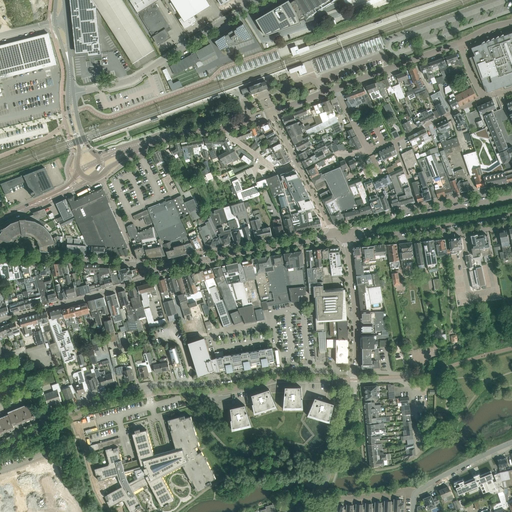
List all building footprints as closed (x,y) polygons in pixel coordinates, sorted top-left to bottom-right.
[(98,8),(92,0),(70,0),(76,52),(89,51),(89,54),(101,53),(101,54),(96,8),(98,8)] [(92,0),(98,8),(101,13),(120,0),(92,0)] [(122,0),(120,0),(101,13),(133,63),(154,50),(122,0)] [(130,0),(138,13),(152,36),(155,40),(158,45),(170,37),(167,32),(172,29),(169,25),(155,2),(158,0),(130,0)] [(171,0),(182,17),(179,19),(185,29),(197,21),(194,16),(210,6),(206,0),(171,0)] [(264,15),(256,19),(265,36),(278,31),(301,23),(300,20),(302,20),(304,23),(310,20),(311,20),(311,19),(311,18),(314,18),(315,20),(337,5),(333,0),(294,0),(290,3),(288,0),(287,0),(263,14),(264,15)] [(215,41),(220,50),(253,38),(243,23),(215,41)] [(469,58),(474,70),(483,87),(484,90),(486,93),(511,83),(511,32),(505,35),(506,37),(480,46),(480,45),(471,48),(472,52),(473,52),(474,56),(472,57),(470,58),(469,58)] [(47,33),(0,44),(0,78),(55,64),(47,33)] [(191,55),(190,55),(170,66),(175,75),(195,63),(200,60),(201,62),(216,54),(210,44),(196,52),(196,53),(192,55),(191,55)] [(456,53),(445,57),(449,66),(455,64),(456,65),(459,64),(460,66),(463,65),(461,59),(458,60),(456,53)] [(444,58),(436,61),(439,67),(446,64),(444,58)] [(436,61),(429,63),(431,70),(439,67),(436,61)] [(429,63),(420,66),(423,74),(424,74),(426,80),(430,79),(434,77),(431,70),(429,63)] [(162,70),(165,75),(169,82),(172,80),(166,68),(162,70)] [(416,68),(409,71),(414,85),(415,84),(417,88),(413,90),(415,94),(426,89),(421,78),(420,79),(416,68)] [(406,72),(396,75),(398,82),(405,79),(407,86),(411,84),(406,72)] [(443,76),(435,79),(437,83),(437,84),(446,81),(444,78),(443,76)] [(454,81),(456,84),(465,80),(464,76),(454,81)] [(387,78),(383,80),(387,89),(389,95),(390,97),(390,98),(392,101),(393,100),(391,96),(392,96),(391,95),(390,94),(394,93),(396,98),(398,103),(400,102),(399,100),(400,99),(396,91),(394,86),(391,88),(387,78)] [(383,80),(379,81),(385,96),(387,96),(385,90),(387,89),(383,80)] [(265,81),(242,90),(244,96),(268,88),(265,81)] [(379,81),(374,83),(379,94),(381,98),(385,97),(385,96),(379,81)] [(374,83),(366,86),(369,93),(372,100),(377,97),(378,99),(381,98),(379,94),(374,83)] [(399,84),(394,86),(396,91),(400,99),(404,98),(399,84)] [(363,87),(355,90),(358,96),(359,100),(360,100),(361,101),(360,101),(361,103),(362,103),(363,104),(367,102),(367,103),(370,108),(373,106),(370,100),(369,98),(367,94),(363,87)] [(472,87),(466,90),(471,100),(477,97),(472,87)] [(355,90),(350,92),(356,106),(361,103),(360,101),(361,101),(360,100),(359,100),(358,96),(355,90)] [(416,97),(422,94),(425,98),(429,96),(426,90),(415,94),(416,97)] [(466,90),(460,93),(465,103),(471,100),(466,90)] [(435,105),(440,116),(446,113),(444,107),(447,106),(440,91),(437,92),(439,95),(438,96),(436,93),(430,96),(433,100),(439,97),(442,102),(435,105)] [(356,106),(350,92),(344,94),(353,111),(357,109),(356,106)] [(457,102),(455,96),(453,93),(449,96),(451,99),(448,100),(453,110),(460,106),(457,102)] [(465,103),(460,93),(455,96),(457,102),(460,106),(462,105),(465,103)] [(477,104),(476,105),(486,127),(485,127),(486,129),(497,154),(507,149),(511,160),(511,100),(511,101),(506,103),(507,103),(501,105),(497,96),(495,96),(500,109),(497,110),(492,98),(490,99),(477,104)] [(336,97),(330,99),(333,106),(335,105),(338,113),(341,111),(340,109),(341,109),(339,104),(336,97)] [(329,100),(313,105),(315,109),(317,115),(319,115),(320,117),(321,119),(322,120),(323,122),(336,116),(335,114),(333,109),(329,100)] [(394,115),(388,103),(383,106),(389,117),(394,115)] [(406,104),(403,105),(409,117),(412,116),(406,104)] [(314,116),(312,111),(311,111),(310,107),(293,113),(294,118),(299,117),(302,115),(303,120),(313,116),(314,116)] [(426,109),(423,110),(429,121),(436,118),(433,112),(429,114),(426,109)] [(413,117),(413,118),(418,127),(422,125),(419,119),(417,113),(415,110),(412,112),(413,114),(414,114),(414,115),(415,116),(413,117)] [(423,117),(419,119),(422,125),(429,121),(423,110),(420,112),(423,117)] [(477,111),(471,113),(475,124),(481,122),(477,111)] [(467,129),(468,128),(464,114),(461,115),(460,112),(458,113),(458,112),(454,114),(455,115),(453,115),(459,126),(464,124),(465,126),(467,129)] [(296,122),(300,120),(299,117),(294,118),(293,113),(282,117),(286,126),(287,126),(297,123),(296,122)] [(297,135),(292,138),(294,143),(311,135),(326,128),(329,126),(332,125),(338,122),(336,116),(323,122),(315,126),(307,130),(306,131),(305,131),(307,134),(304,135),(302,133),(297,135)] [(447,119),(436,124),(439,131),(439,130),(441,133),(447,130),(447,131),(451,129),(450,125),(448,122),(447,119)] [(297,123),(287,126),(288,129),(293,137),(292,138),(297,135),(302,133),(305,131),(306,131),(307,130),(315,126),(323,122),(322,120),(316,123),(310,126),(309,124),(305,126),(303,123),(301,125),(300,122),(297,123)] [(408,121),(402,124),(407,133),(412,130),(408,121)] [(267,122),(254,127),(259,136),(273,129),(269,123),(267,122)] [(332,125),(329,126),(330,128),(332,127),(334,131),(332,132),(333,134),(342,130),(338,122),(332,125)] [(254,127),(250,129),(252,135),(252,136),(254,139),(255,139),(255,141),(258,143),(259,142),(261,140),(259,136),(254,127)] [(353,128),(347,131),(351,138),(356,135),(353,128)] [(425,128),(420,131),(425,141),(431,138),(430,136),(429,137),(425,128)] [(485,128),(474,133),(476,137),(490,139),(485,128)] [(250,129),(242,132),(244,135),(245,135),(246,138),(252,135),(250,129)] [(273,129),(259,136),(261,140),(262,141),(266,139),(275,134),(273,129)] [(236,137),(240,140),(246,138),(245,135),(244,135),(242,132),(235,134),(236,137)] [(417,133),(413,134),(419,145),(418,145),(419,148),(423,146),(422,144),(422,143),(421,142),(420,139),(417,133)] [(275,134),(266,139),(270,146),(278,142),(277,138),(275,134)] [(316,143),(328,137),(327,134),(315,140),(316,143)] [(411,144),(412,147),(418,144),(418,145),(419,145),(413,134),(408,137),(411,144)] [(314,138),(312,139),(311,135),(294,143),(299,151),(308,147),(312,145),(314,144),(314,143),(315,142),(314,140),(315,140),(314,138)] [(350,145),(353,143),(359,140),(356,135),(351,138),(348,139),(349,142),(348,142),(350,145)] [(226,137),(221,138),(222,145),(222,146),(225,152),(233,148),(227,138),(226,137)] [(444,150),(460,145),(457,137),(446,141),(444,142),(442,143),(444,150)] [(212,138),(204,139),(206,145),(208,148),(211,147),(212,150),(209,151),(212,159),(212,160),(213,162),(218,160),(217,157),(217,154),(213,146),(212,146),(212,138)] [(221,138),(212,138),(212,146),(213,146),(222,146),(222,145),(221,138)] [(206,145),(205,145),(205,146),(204,146),(203,139),(196,140),(199,152),(203,151),(204,157),(206,160),(212,159),(212,160),(212,159),(209,151),(208,148),(206,145)] [(199,152),(196,140),(191,141),(193,148),(194,152),(194,154),(195,157),(200,156),(199,152)] [(359,140),(353,143),(357,150),(362,147),(359,140)] [(186,142),(181,143),(182,148),(183,150),(185,150),(186,153),(183,154),(185,160),(187,159),(190,159),(189,156),(188,149),(186,142)] [(256,146),(253,149),(255,151),(261,145),(262,144),(259,142),(258,143),(256,146)] [(267,152),(261,155),(265,158),(268,156),(283,148),(280,142),(266,150),(267,152)] [(311,148),(299,154),(302,161),(318,153),(323,151),(331,147),(333,146),(331,142),(325,144),(324,142),(315,147),(317,150),(312,152),(311,148)] [(180,143),(174,144),(176,149),(171,151),(175,159),(179,158),(179,156),(182,155),(181,148),(180,143)] [(261,145),(255,151),(260,146),(264,153),(267,152),(262,144),(261,145)] [(333,146),(331,147),(334,153),(339,150),(337,145),(336,144),(335,144),(333,146)] [(394,144),(388,147),(392,156),(397,154),(394,144)] [(460,145),(444,150),(446,156),(462,151),(460,145)] [(331,147),(323,151),(326,156),(334,153),(331,147)] [(388,147),(383,149),(388,158),(392,156),(388,147)] [(220,155),(219,156),(222,162),(223,162),(225,165),(231,161),(232,163),(239,159),(233,148),(225,152),(220,155)] [(268,156),(265,158),(272,163),(273,162),(286,154),(283,148),(268,156)] [(388,158),(383,149),(378,152),(383,161),(388,158)] [(426,184),(422,171),(418,173),(417,173),(413,164),(417,162),(415,157),(412,149),(401,154),(409,176),(413,174),(414,177),(419,175),(420,178),(420,180),(417,181),(419,185),(418,186),(420,193),(421,193),(424,201),(431,199),(426,184)] [(502,166),(503,169),(508,182),(508,183),(511,181),(511,161),(507,149),(496,154),(498,159),(502,166)] [(159,150),(154,152),(160,164),(164,162),(159,150)] [(454,176),(446,156),(444,150),(440,151),(442,157),(440,157),(446,171),(447,171),(453,190),(454,189),(455,193),(460,192),(454,176)] [(318,153),(302,161),(305,167),(318,160),(326,156),(323,151),(318,153)] [(463,155),(470,176),(473,175),(477,188),(486,187),(483,177),(482,173),(476,151),(463,155)] [(154,152),(151,153),(157,165),(160,164),(154,152)] [(434,153),(431,154),(431,155),(438,172),(443,187),(443,188),(445,196),(453,194),(446,173),(445,173),(441,162),(438,163),(434,153)] [(273,162),(272,163),(274,164),(275,163),(278,162),(280,166),(290,161),(286,154),(273,162)] [(252,161),(245,156),(244,155),(241,159),(249,164),(252,161)] [(427,156),(424,157),(432,179),(433,179),(434,181),(433,181),(434,183),(435,188),(438,198),(445,196),(443,188),(443,187),(438,172),(431,155),(427,156)] [(421,159),(417,160),(422,171),(426,184),(431,199),(437,197),(433,183),(434,183),(433,181),(434,181),(433,179),(432,179),(424,157),(421,159)] [(348,161),(351,170),(356,168),(353,159),(348,161)] [(343,170),(348,168),(344,160),(339,162),(341,165),(343,170)] [(318,168),(318,167),(317,167),(315,164),(306,169),(311,178),(319,173),(317,169),(318,169),(318,168)] [(351,188),(348,183),(343,170),(341,165),(319,173),(311,178),(315,185),(324,180),(325,180),(330,189),(331,192),(334,196),(339,208),(345,220),(362,216),(359,207),(354,196),(354,195),(351,188)] [(391,166),(386,168),(389,174),(394,172),(393,169),(391,166)] [(32,195),(33,198),(54,188),(44,167),(0,183),(5,195),(10,192),(9,189),(25,182),(30,192),(31,195),(32,195)] [(406,195),(403,185),(402,185),(399,176),(400,176),(399,174),(404,172),(402,168),(394,172),(389,174),(393,184),(395,188),(395,189),(398,196),(401,206),(410,203),(409,198),(408,199),(407,195),(406,195)] [(314,210),(314,208),(295,169),(285,172),(278,175),(283,188),(291,214),(313,208),(314,210)] [(455,176),(454,176),(460,192),(461,192),(471,190),(466,174),(465,174),(463,169),(454,172),(455,176)] [(491,171),(482,173),(486,187),(508,182),(503,169),(494,171),(495,174),(493,175),(491,171)] [(200,177),(198,174),(197,171),(191,174),(194,180),(200,177)] [(410,203),(415,202),(408,183),(405,174),(400,176),(399,176),(402,185),(403,185),(406,195),(407,195),(408,199),(409,198),(410,203)] [(277,175),(266,179),(269,185),(273,196),(284,193),(284,191),(283,192),(280,182),(277,175)] [(373,182),(379,196),(384,210),(385,211),(390,209),(388,202),(386,198),(388,198),(384,187),(391,183),(387,175),(373,182)] [(357,184),(362,183),(360,178),(348,183),(351,188),(354,195),(354,196),(359,207),(362,216),(367,214),(357,184)] [(238,179),(232,182),(240,201),(240,203),(244,202),(244,201),(252,198),(261,195),(259,189),(269,185),(266,179),(256,183),(257,186),(243,191),(238,179)] [(202,198),(201,195),(194,180),(177,188),(184,203),(194,198),(195,202),(202,198)] [(379,196),(373,182),(372,180),(364,183),(366,190),(367,190),(371,199),(369,199),(371,204),(373,212),(375,213),(384,210),(379,196)] [(418,186),(419,185),(417,181),(412,183),(415,194),(418,203),(424,201),(421,193),(420,193),(418,186)] [(362,183),(357,184),(367,214),(372,213),(369,204),(368,200),(365,192),(362,183),(362,184),(362,183)] [(393,208),(400,206),(397,194),(395,189),(395,188),(393,184),(390,186),(393,195),(390,196),(391,198),(390,198),(393,208)] [(75,217),(76,219),(84,239),(87,245),(105,246),(106,247),(110,256),(110,255),(114,254),(115,256),(119,254),(120,256),(124,254),(125,257),(125,256),(129,255),(126,248),(128,247),(101,188),(75,199),(74,196),(76,195),(76,194),(66,199),(74,216),(75,217)] [(320,194),(335,224),(345,220),(339,208),(334,196),(331,192),(330,189),(329,190),(330,191),(327,192),(326,191),(320,194)] [(261,195),(252,198),(255,205),(264,202),(261,195)] [(281,208),(282,213),(287,234),(295,232),(293,224),(291,216),(285,195),(279,197),(282,207),(282,208),(281,208)] [(177,197),(172,200),(177,211),(181,218),(184,217),(182,214),(185,213),(177,197)] [(206,244),(208,249),(217,247),(206,223),(204,220),(203,218),(198,208),(195,202),(194,198),(184,203),(190,214),(191,217),(192,219),(195,224),(197,229),(196,230),(197,232),(197,234),(198,234),(199,234),(203,242),(204,241),(206,244)] [(0,234),(0,247),(8,248),(9,246),(9,245),(10,243),(10,241),(11,240),(12,239),(13,237),(15,236),(16,235),(17,234),(18,236),(19,236),(18,236),(23,234),(25,234),(26,234),(30,235),(30,237),(31,234),(33,235),(33,236),(34,234),(36,235),(40,240),(42,245),(43,251),(61,252),(63,233),(58,223),(74,216),(66,199),(56,203),(64,220),(59,222),(57,218),(56,219),(57,221),(47,225),(45,224),(39,220),(40,218),(47,215),(44,209),(37,212),(38,213),(25,217),(25,219),(21,220),(11,223),(7,226),(6,225),(3,228),(2,228),(1,230),(0,229),(0,231),(0,232),(1,233),(0,234)] [(181,218),(177,211),(172,200),(165,202),(148,209),(153,223),(155,226),(160,239),(163,243),(168,258),(188,253),(196,251),(192,241),(190,237),(187,232),(184,225),(181,218)] [(252,231),(247,216),(248,216),(244,202),(240,203),(240,201),(238,201),(239,203),(231,205),(234,216),(237,215),(245,241),(253,240),(254,239),(251,231),(252,231)] [(249,201),(244,202),(248,216),(247,216),(252,231),(254,230),(256,240),(263,238),(261,229),(260,229),(260,227),(258,227),(257,223),(258,223),(256,215),(253,211),(252,212),(249,201)] [(234,216),(231,205),(223,208),(225,212),(235,243),(243,242),(245,241),(237,215),(234,216)] [(209,212),(211,217),(213,221),(220,234),(219,234),(224,245),(235,243),(225,212),(223,208),(217,210),(209,212)] [(147,225),(153,223),(148,209),(147,210),(133,216),(135,220),(143,217),(147,225)] [(254,211),(253,211),(256,215),(258,223),(257,223),(258,227),(260,227),(260,229),(261,229),(263,238),(272,236),(270,227),(264,228),(264,225),(260,214),(258,209),(254,211)] [(310,211),(311,214),(312,216),(312,217),(313,221),(314,228),(322,227),(320,219),(314,210),(310,211)] [(306,224),(308,229),(314,228),(313,221),(312,217),(312,216),(311,214),(307,216),(306,213),(303,214),(303,215),(305,220),(306,224)] [(196,251),(197,251),(205,249),(202,243),(203,242),(199,234),(198,234),(197,234),(197,232),(196,230),(197,229),(195,224),(192,219),(191,217),(190,214),(184,217),(181,218),(184,225),(187,232),(190,237),(192,241),(196,251)] [(297,215),(291,216),(293,224),(295,232),(308,229),(306,224),(305,220),(303,215),(298,216),(297,215)] [(211,217),(204,220),(206,223),(217,247),(224,245),(219,234),(220,234),(213,221),(211,217)] [(280,218),(275,220),(273,220),(276,236),(284,234),(280,219),(280,218)] [(138,233),(133,223),(126,227),(128,233),(130,237),(133,235),(136,243),(132,244),(137,259),(138,259),(137,258),(142,257),(142,258),(146,256),(142,242),(138,233)] [(155,226),(138,233),(142,242),(146,256),(147,259),(165,255),(161,244),(163,243),(160,239),(155,226)] [(500,252),(501,257),(501,259),(508,257),(507,252),(506,253),(505,246),(509,245),(506,231),(505,230),(502,231),(499,232),(501,244),(493,245),(493,247),(502,246),(503,252),(500,252)] [(469,271),(472,288),(474,288),(476,289),(477,290),(480,289),(480,286),(482,285),(483,289),(486,289),(480,262),(480,260),(480,259),(481,258),(483,256),(482,252),(481,248),(482,248),(479,235),(477,236),(477,234),(471,236),(473,248),(472,248),(473,256),(477,255),(476,253),(480,252),(481,254),(480,255),(480,256),(479,257),(478,257),(471,259),(470,255),(466,256),(466,259),(466,260),(467,263),(468,268),(469,268),(469,271)] [(483,235),(479,235),(482,248),(481,248),(482,252),(483,256),(487,255),(492,254),(487,235),(485,236),(483,235)] [(450,249),(446,250),(448,257),(451,257),(451,254),(456,253),(456,252),(459,252),(459,250),(462,249),(461,237),(449,239),(450,249)] [(445,239),(436,240),(437,251),(438,251),(438,256),(447,254),(447,257),(448,257),(446,250),(445,239)] [(437,266),(433,240),(423,241),(426,257),(427,257),(427,259),(426,260),(428,268),(437,266)] [(411,242),(399,244),(399,249),(402,267),(407,266),(407,263),(414,262),(411,242)] [(396,244),(387,245),(387,250),(390,265),(390,269),(399,267),(399,264),(397,249),(396,244)] [(384,245),(374,246),(375,255),(379,255),(380,256),(385,255),(385,254),(384,245)] [(91,246),(91,255),(99,255),(100,247),(91,246)] [(375,255),(374,246),(362,247),(364,266),(376,265),(375,255)] [(100,247),(99,255),(110,256),(106,247),(100,247)] [(340,247),(328,248),(330,259),(331,267),(332,275),(332,276),(343,274),(340,247)] [(354,256),(356,274),(363,273),(363,275),(364,275),(364,271),(361,252),(361,247),(354,247),(353,249),(354,256)] [(328,248),(321,249),(322,259),(323,259),(323,264),(327,264),(327,267),(322,267),(323,272),(323,276),(323,275),(332,275),(331,267),(330,259),(328,248)] [(321,249),(314,250),(315,258),(316,267),(317,282),(323,281),(323,275),(323,276),(323,272),(322,267),(322,259),(321,249)] [(312,250),(306,251),(307,261),(306,261),(308,282),(317,282),(316,267),(314,267),(312,250)] [(280,300),(281,304),(299,301),(299,295),(306,294),(302,251),(295,252),(292,253),(291,253),(284,254),(282,254),(271,256),(274,270),(276,281),(279,296),(280,300)] [(262,258),(252,259),(254,268),(255,276),(258,289),(261,302),(262,303),(262,306),(263,310),(269,309),(268,306),(281,304),(280,300),(279,296),(276,281),(274,270),(271,256),(262,258)] [(7,260),(0,259),(0,268),(0,269),(1,275),(2,278),(2,282),(10,280),(12,280),(11,277),(10,277),(7,260)] [(254,268),(252,259),(242,261),(245,273),(247,281),(244,282),(246,292),(249,303),(252,302),(253,305),(257,321),(265,320),(263,310),(262,306),(262,303),(261,302),(258,289),(255,276),(254,268)] [(13,276),(11,277),(12,280),(14,280),(18,279),(21,278),(19,272),(18,266),(17,261),(11,260),(12,265),(14,274),(13,274),(13,276)] [(47,291),(44,280),(43,278),(42,275),(38,275),(36,275),(36,276),(31,277),(29,270),(30,262),(20,261),(21,266),(25,279),(24,279),(27,290),(27,291),(31,307),(42,304),(50,302),(48,294),(47,292),(47,291)] [(245,273),(242,261),(226,265),(222,266),(222,268),(225,277),(232,293),(238,308),(238,310),(243,321),(244,324),(257,321),(253,305),(252,302),(249,303),(246,292),(244,282),(247,281),(245,273)] [(51,270),(49,270),(50,264),(44,263),(44,271),(42,271),(42,272),(37,271),(35,271),(36,275),(38,275),(42,275),(46,274),(51,274),(51,270)] [(51,264),(54,276),(58,275),(58,276),(63,275),(63,273),(61,264),(52,264),(51,264)] [(84,264),(84,269),(86,269),(86,272),(87,272),(87,273),(94,273),(94,276),(97,275),(97,273),(95,273),(95,264),(84,264)] [(225,277),(222,268),(221,266),(213,268),(215,272),(216,276),(217,279),(216,279),(228,310),(238,308),(232,293),(225,277)] [(104,280),(103,277),(106,277),(105,274),(110,273),(109,268),(99,267),(100,273),(97,273),(97,275),(99,283),(100,283),(102,289),(106,288),(106,287),(104,280)] [(119,269),(109,268),(110,273),(113,285),(121,283),(120,281),(122,281),(119,270),(119,269)] [(129,268),(119,270),(122,281),(132,279),(131,276),(137,275),(135,269),(130,270),(129,268)] [(211,268),(203,270),(215,305),(223,327),(232,324),(223,299),(220,299),(216,286),(213,277),(215,277),(211,268)] [(203,270),(197,272),(200,281),(203,289),(204,289),(205,292),(208,301),(207,301),(209,307),(215,305),(203,270)] [(82,295),(77,277),(75,272),(72,273),(73,279),(74,279),(75,282),(73,282),(74,285),(75,288),(75,291),(77,296),(82,295)] [(192,273),(191,273),(194,283),(195,283),(196,288),(197,291),(199,291),(200,292),(201,291),(204,302),(204,304),(201,305),(205,315),(211,313),(209,307),(207,301),(208,301),(205,292),(204,289),(203,289),(200,281),(197,272),(196,272),(192,273)] [(113,285),(110,273),(105,274),(106,277),(103,277),(104,280),(106,287),(113,285)] [(194,283),(191,273),(184,274),(184,275),(185,278),(183,279),(185,284),(187,284),(187,286),(189,291),(190,294),(198,292),(197,291),(196,288),(195,283),(194,283)] [(370,274),(367,274),(364,275),(363,275),(356,276),(361,310),(361,312),(370,312),(371,312),(368,292),(381,290),(378,273),(370,274)] [(392,274),(394,286),(400,285),(398,273),(392,274)] [(65,278),(64,278),(65,282),(69,298),(77,296),(75,291),(75,288),(74,285),(71,286),(69,283),(71,282),(69,274),(67,275),(65,275),(65,278)] [(85,285),(84,285),(86,293),(91,292),(87,278),(86,275),(85,275),(83,275),(84,278),(83,278),(85,285)] [(97,275),(94,276),(96,284),(95,284),(96,287),(95,288),(96,291),(102,289),(100,283),(99,283),(97,275)] [(176,276),(175,276),(180,290),(181,294),(178,295),(180,301),(187,299),(185,292),(186,292),(181,275),(176,276)] [(175,276),(168,279),(169,283),(172,292),(176,291),(177,295),(178,295),(181,294),(180,290),(175,276)] [(63,277),(59,278),(60,284),(61,283),(63,290),(62,291),(64,299),(69,298),(65,282),(64,278),(63,277)] [(83,281),(81,282),(80,279),(80,280),(79,277),(79,278),(78,277),(77,277),(82,295),(86,293),(84,285),(83,281)] [(87,278),(91,292),(96,291),(95,288),(96,287),(95,284),(91,285),(90,277),(89,277),(87,278)] [(168,290),(166,284),(165,279),(157,281),(161,293),(164,302),(171,300),(170,297),(166,298),(166,297),(165,297),(164,294),(165,294),(166,296),(169,295),(168,291),(168,290)] [(323,281),(317,282),(308,282),(309,282),(309,294),(314,294),(314,296),(317,296),(318,312),(315,312),(316,332),(318,332),(320,352),(327,352),(325,332),(326,332),(325,322),(330,321),(347,320),(347,318),(346,309),(343,309),(343,289),(345,289),(345,287),(344,287),(323,290),(323,281)] [(153,296),(157,295),(154,282),(148,283),(151,294),(152,293),(153,296)] [(423,292),(430,291),(429,282),(421,284),(423,292)] [(150,294),(151,294),(148,283),(143,285),(148,306),(150,306),(149,302),(152,301),(150,294)] [(59,284),(56,285),(58,292),(60,300),(64,299),(62,291),(61,286),(60,286),(59,284)] [(143,285),(137,286),(142,299),(144,307),(148,306),(143,285)] [(128,289),(131,298),(133,306),(134,309),(135,313),(133,314),(135,319),(139,332),(143,331),(139,319),(145,317),(145,316),(146,316),(146,315),(145,312),(144,309),(143,306),(142,306),(138,291),(137,286),(128,289)] [(56,296),(54,289),(47,291),(47,292),(48,294),(50,302),(57,300),(56,297),(57,297),(56,296)] [(118,292),(119,293),(120,297),(123,310),(126,309),(128,315),(127,315),(128,320),(126,321),(127,322),(124,323),(124,324),(126,332),(137,329),(138,332),(139,332),(135,319),(133,314),(132,311),(131,311),(130,307),(127,297),(125,290),(118,292)] [(31,307),(27,291),(23,292),(24,297),(26,297),(26,300),(24,300),(27,308),(31,307)] [(204,302),(201,291),(200,292),(199,291),(197,291),(198,292),(190,294),(189,291),(186,292),(185,292),(187,299),(180,301),(184,315),(185,318),(193,316),(191,310),(197,309),(196,305),(204,302)] [(17,293),(17,295),(19,302),(21,310),(26,308),(22,294),(21,292),(17,293)] [(115,294),(106,296),(114,322),(123,320),(122,316),(119,304),(115,294)] [(8,299),(9,305),(11,313),(21,310),(19,302),(17,295),(18,297),(12,299),(11,295),(7,296),(8,299)] [(104,297),(95,299),(99,315),(108,313),(104,297)] [(95,299),(88,301),(93,318),(95,317),(97,326),(102,325),(99,315),(95,299)] [(173,299),(171,300),(164,302),(170,322),(175,320),(175,318),(178,317),(173,299)] [(0,316),(9,314),(5,302),(1,303),(0,301),(0,300),(0,316)] [(87,304),(80,305),(82,314),(83,314),(85,319),(87,318),(88,322),(91,321),(87,304)] [(75,307),(68,308),(72,324),(75,331),(74,328),(79,327),(80,330),(81,330),(80,326),(79,327),(78,323),(77,323),(76,320),(77,320),(76,316),(77,316),(75,307)] [(62,310),(64,315),(65,319),(67,326),(72,325),(74,331),(75,331),(72,324),(68,308),(62,310)] [(61,310),(56,311),(61,329),(60,329),(62,337),(58,338),(60,342),(57,343),(60,352),(61,354),(64,353),(64,354),(71,351),(73,358),(77,357),(74,348),(67,326),(65,319),(65,320),(64,320),(61,310)] [(238,310),(229,313),(234,325),(243,321),(238,310)] [(56,311),(51,313),(52,318),(52,320),(53,323),(54,323),(56,330),(60,329),(61,329),(56,311)] [(57,343),(49,322),(48,316),(47,312),(36,314),(39,326),(40,326),(45,341),(48,340),(52,354),(56,353),(60,352),(57,343)] [(370,312),(361,312),(361,321),(362,321),(362,324),(373,324),(375,324),(375,331),(382,331),(382,335),(388,335),(387,328),(385,328),(385,320),(384,320),(384,312),(382,312),(376,312),(370,312)] [(32,316),(25,318),(30,336),(34,335),(37,346),(44,344),(40,330),(36,331),(34,325),(32,316)] [(18,319),(18,320),(20,324),(21,328),(22,327),(22,329),(24,334),(25,337),(26,339),(27,339),(29,339),(30,338),(29,336),(30,336),(25,318),(18,319)] [(117,341),(115,335),(111,319),(104,321),(108,333),(111,342),(117,341)] [(347,320),(330,321),(331,336),(338,336),(339,339),(348,339),(348,335),(347,322),(347,320)] [(15,321),(10,323),(14,334),(20,332),(19,328),(18,328),(15,321)] [(10,323),(4,325),(7,333),(8,336),(14,334),(10,323)] [(361,325),(361,333),(373,333),(373,324),(362,324),(361,325)] [(118,334),(115,335),(117,341),(118,344),(119,349),(123,348),(122,343),(120,343),(118,334)] [(374,335),(361,335),(361,348),(374,348),(374,343),(378,343),(378,340),(375,340),(375,341),(374,341),(374,335)] [(204,339),(189,344),(198,374),(214,369),(215,372),(220,372),(216,358),(211,359),(204,339)] [(327,340),(327,348),(336,348),(336,362),(345,362),(345,361),(347,358),(348,358),(348,339),(339,339),(339,340),(336,340),(327,340)] [(169,350),(173,363),(175,368),(182,366),(181,361),(176,347),(169,350)] [(223,351),(215,352),(216,358),(220,372),(239,369),(239,370),(238,370),(239,370),(239,369),(256,366),(256,367),(257,367),(257,366),(274,363),(272,348),(266,349),(266,348),(259,350),(249,352),(249,351),(241,353),(231,355),(231,354),(224,356),(223,351)] [(374,348),(361,348),(362,368),(380,368),(379,360),(380,360),(378,348),(374,348)] [(150,352),(146,354),(150,366),(153,365),(155,373),(162,371),(161,363),(157,364),(155,360),(153,361),(150,352)] [(137,364),(138,366),(140,372),(141,377),(149,375),(148,371),(151,370),(152,372),(150,366),(146,354),(146,353),(143,354),(145,362),(137,364)] [(161,363),(162,371),(169,370),(168,362),(167,358),(160,359),(161,363)] [(116,368),(116,371),(118,376),(124,374),(126,381),(134,379),(131,369),(132,369),(131,366),(130,366),(126,367),(126,366),(121,367),(116,368)] [(98,369),(94,370),(95,372),(96,377),(98,382),(101,381),(102,386),(104,385),(105,386),(109,385),(106,375),(102,376),(101,372),(99,371),(98,369)] [(95,372),(93,373),(85,376),(86,380),(87,380),(91,391),(97,389),(96,386),(98,385),(98,386),(99,385),(98,383),(98,382),(96,377),(95,372)] [(112,373),(106,375),(109,385),(112,384),(112,383),(114,382),(112,373)] [(79,384),(76,385),(77,390),(79,395),(83,393),(85,392),(82,384),(85,383),(83,375),(80,376),(80,379),(78,379),(79,384)] [(54,391),(51,392),(55,403),(62,401),(58,390),(61,390),(58,383),(52,385),(54,391)] [(67,399),(73,397),(72,394),(75,393),(72,384),(66,387),(67,388),(63,390),(67,399)] [(42,386),(39,387),(42,396),(44,395),(46,400),(46,401),(46,402),(47,402),(48,406),(55,403),(51,392),(45,394),(42,386)] [(236,393),(232,394),(232,399),(228,400),(229,408),(232,428),(251,424),(249,419),(278,410),(278,411),(309,411),(308,414),(330,421),(333,405),(335,399),(317,393),(302,393),(301,387),(285,387),(284,393),(271,393),(269,389),(250,396),(251,399),(244,400),(244,399),(243,398),(243,397),(242,396),(241,395),(240,394),(239,394),(238,393),(237,393),(236,393)] [(408,397),(397,398),(397,403),(401,403),(401,406),(409,405),(409,402),(408,397)] [(0,419),(0,433),(19,426),(18,424),(35,417),(30,405),(8,413),(9,416),(0,419)] [(112,448),(105,449),(109,463),(108,465),(94,469),(96,475),(97,475),(98,475),(99,476),(97,476),(99,481),(118,475),(119,481),(122,486),(105,496),(107,500),(108,499),(109,500),(107,501),(110,507),(122,501),(125,501),(130,511),(134,511),(136,511),(137,510),(136,509),(137,508),(138,509),(142,507),(134,492),(149,483),(162,507),(164,505),(166,508),(171,505),(169,503),(175,500),(162,476),(183,465),(197,492),(208,486),(209,485),(212,484),(211,481),(216,478),(201,452),(198,453),(196,450),(197,450),(197,449),(198,449),(198,448),(198,447),(198,446),(199,446),(191,416),(185,418),(184,415),(168,420),(176,449),(177,449),(178,451),(158,456),(156,457),(153,458),(152,456),(154,455),(146,430),(140,431),(140,429),(134,430),(135,433),(132,434),(138,453),(139,459),(126,463),(125,459),(124,460),(121,460),(118,447),(113,448),(114,449),(112,450),(112,448)] [(119,437),(98,443),(88,446),(90,451),(90,452),(100,449),(111,446),(120,443),(119,437)] [(508,466),(506,458),(497,460),(499,468),(508,466)] [(511,469),(500,473),(503,489),(507,488),(511,487),(511,469)] [(475,478),(464,482),(463,479),(454,483),(458,493),(479,484),(483,493),(489,491),(489,492),(490,492),(491,495),(504,491),(503,490),(503,489),(500,473),(494,475),(496,481),(493,482),(492,479),(494,478),(491,471),(479,476),(478,474),(474,476),(475,478)] [(451,494),(450,491),(448,487),(439,491),(442,497),(446,496),(448,500),(453,499),(451,494)] [(511,499),(509,501),(507,493),(508,493),(507,488),(503,489),(503,490),(504,491),(504,494),(505,499),(506,506),(507,507),(510,506),(511,511),(511,499)] [(427,508),(432,506),(435,505),(435,504),(440,502),(439,501),(437,496),(432,498),(431,496),(423,499),(426,505),(426,507),(427,507),(427,508)] [(403,511),(404,509),(404,503),(400,503),(401,500),(399,500),(399,499),(396,499),(395,499),(394,499),(394,504),(394,511),(399,511),(403,511)] [(394,511),(394,504),(391,504),(391,501),(389,501),(389,500),(386,500),(386,501),(385,501),(384,507),(384,511),(393,511),(394,511)] [(384,511),(384,507),(381,507),(381,503),(380,503),(380,502),(377,501),(377,502),(375,502),(375,508),(374,511),(384,511)] [(365,511),(365,509),(362,508),(363,505),(360,504),(357,503),(357,504),(356,504),(356,509),(355,511),(365,511)] [(374,511),(375,508),(372,508),(372,504),(370,504),(370,503),(366,503),(365,509),(365,511),(374,511)]
